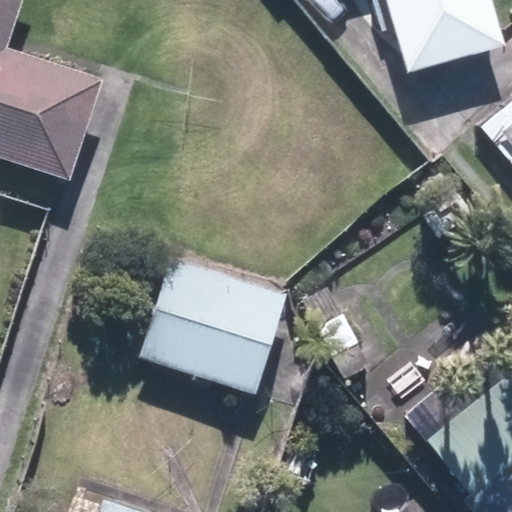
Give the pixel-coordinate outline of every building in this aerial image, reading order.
[(0,38),(12,0),(0,0),(0,163),(60,183),(93,82),(0,52),(0,38)] [(374,0),(396,74),(492,47),(478,0),(374,0)] [(511,115),(490,135),(511,160),(511,115)] [(275,296),(162,260),(131,359),(244,395),(275,296)] [(458,511),(511,511),(511,370),(419,443),(460,494),(450,502),(458,511)] [(126,511),(96,502),(92,511),(126,511)]
